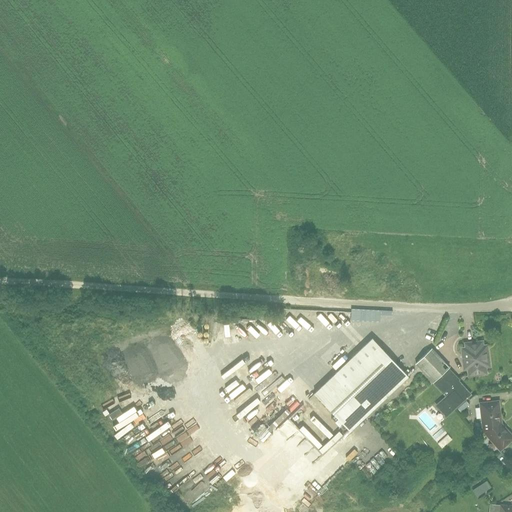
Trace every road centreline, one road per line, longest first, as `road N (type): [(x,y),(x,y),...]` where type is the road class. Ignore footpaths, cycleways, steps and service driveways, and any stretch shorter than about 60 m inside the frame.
road 1 (track): [(311,301),(0,283)]
road 2 (unclassified): [(511,306),(311,301)]
